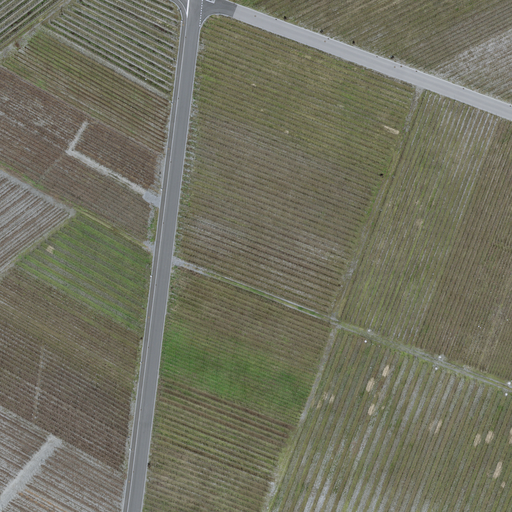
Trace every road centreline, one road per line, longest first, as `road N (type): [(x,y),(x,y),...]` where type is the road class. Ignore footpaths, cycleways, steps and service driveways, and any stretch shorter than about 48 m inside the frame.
road 1 (residential): [(194,0),(134,511)]
road 2 (unclassified): [(205,0),(511,114)]
